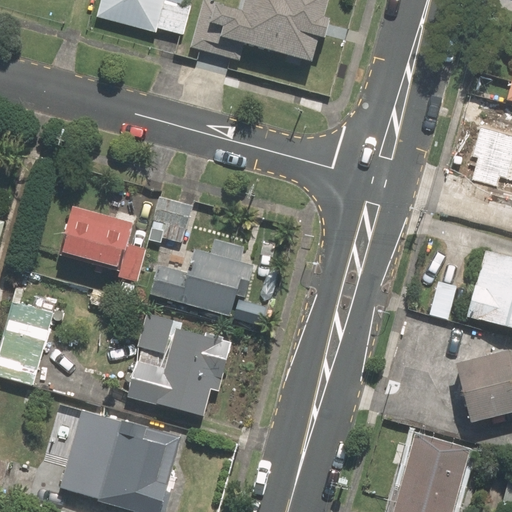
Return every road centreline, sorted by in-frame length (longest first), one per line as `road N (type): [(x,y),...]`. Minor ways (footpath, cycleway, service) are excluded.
road 1 (residential): [(0,74),(382,180)]
road 2 (tertiary): [(382,180),(287,511)]
road 3 (tertiary): [(430,0),(382,180)]
